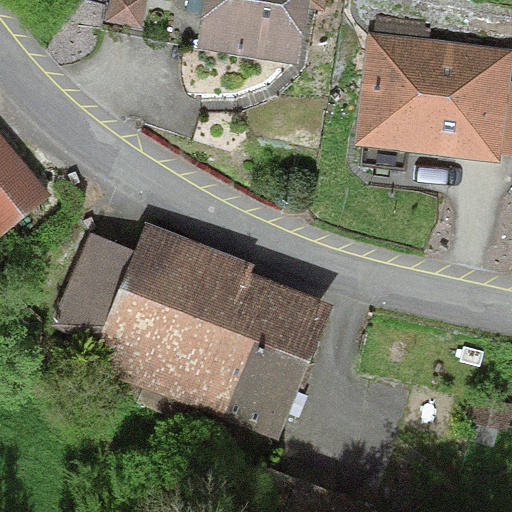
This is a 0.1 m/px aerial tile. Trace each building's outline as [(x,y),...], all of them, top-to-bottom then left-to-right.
[(147,0),(118,0),(115,17),(146,23),(149,3),(147,0)] [(286,55),(295,0),(208,0),(204,30),(230,34),(229,46),(286,55)] [(511,70),(511,49),(369,34),(356,146),(504,162),(505,153),(511,153),(511,80),(511,70)] [(0,152),(0,224),(35,198),(0,152)] [(52,325),(95,343),(130,260),(88,242),(52,325)] [(236,291),(235,292),(135,248),(130,260),(95,343),(87,362),(140,383),(133,402),(165,415),(172,396),(197,406),(180,447),(217,460),(233,420),(263,432),(310,320),(236,291)] [(376,511),(303,482),(290,511),(376,511)]
